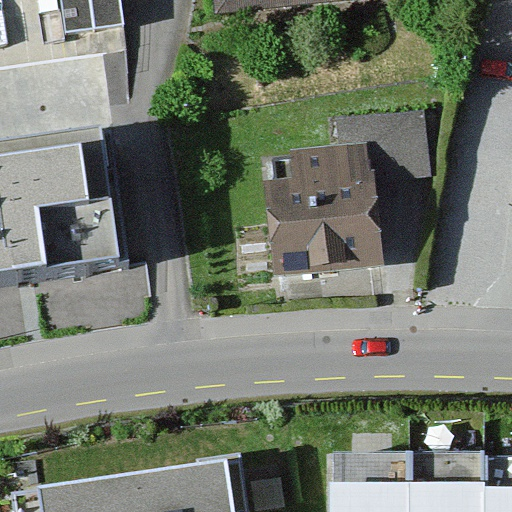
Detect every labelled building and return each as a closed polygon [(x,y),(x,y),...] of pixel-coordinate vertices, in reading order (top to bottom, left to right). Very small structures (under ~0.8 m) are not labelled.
[(208,0),(212,35),(373,18),(371,0),(208,0)] [(114,152),(0,164),(0,297),(129,283),(114,152)] [(274,289),(378,283),(372,188),(369,153),(286,158),(289,193),(268,194),(274,289)] [(252,511),(244,420),(12,442),(19,511),(252,511)] [(511,511),(511,433),(328,434),(327,511),(511,511)]
